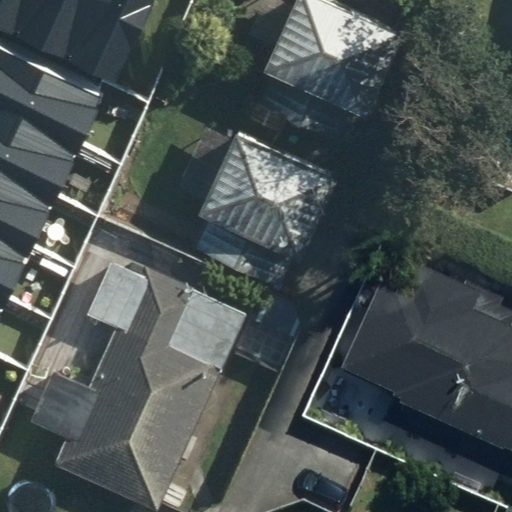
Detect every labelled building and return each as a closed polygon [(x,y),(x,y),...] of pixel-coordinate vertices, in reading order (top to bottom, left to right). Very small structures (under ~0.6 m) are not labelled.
[(0,0),(0,31),(137,96),(182,0),(0,0)] [(335,0),(298,0),(249,117),(281,130),(285,120),(350,147),(400,27),(335,0)] [(0,318),(103,99),(0,51),(0,318)] [(208,199),(202,213),(189,242),(263,275),(276,246),(304,259),(343,173),(214,115),(182,187),(208,199)] [(511,138),(502,134),(482,180),(511,192),(511,138)] [(348,375),(511,457),(511,309),(381,244),(341,325),(367,337),(348,375)] [(161,511),(247,311),(116,255),(91,313),(119,325),(98,375),(60,359),(35,417),(66,430),(52,464),(161,511)] [(123,511),(83,492),(73,511),(123,511)]
